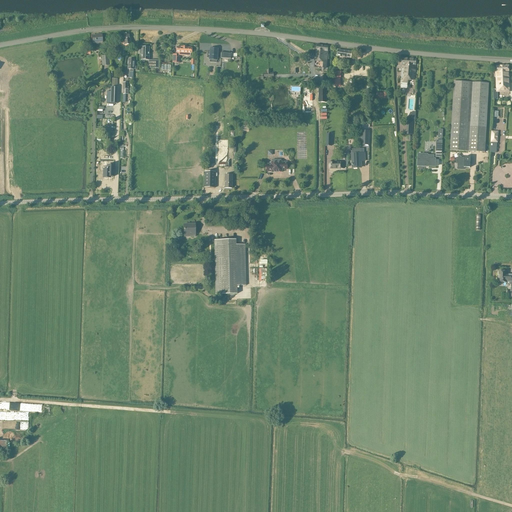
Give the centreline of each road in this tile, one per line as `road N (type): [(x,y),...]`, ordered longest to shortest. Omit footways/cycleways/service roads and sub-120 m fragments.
road 1 (tertiary): [(511,60),(125,26),(0,44)]
road 2 (unclassified): [(0,202),(511,199)]
